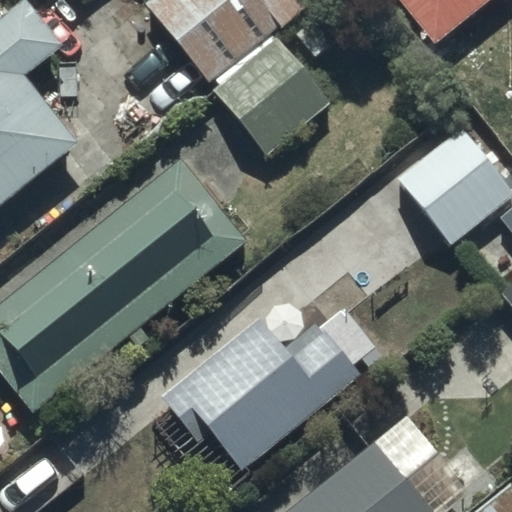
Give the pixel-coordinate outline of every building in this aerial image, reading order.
[(330,0),(152,0),(141,10),(209,92),(273,39),(274,39),(278,35),(282,39),(330,0)] [(387,0),(435,57),(504,0),(387,0)] [(0,215),(74,153),(19,87),(57,55),(19,10),(0,26),(0,215)] [(273,40),(209,93),(266,162),(330,108),(273,40)] [(511,198),(458,135),(392,190),(450,259),(511,206),(511,198)] [(0,318),(0,384),(28,420),(241,249),(180,174),(0,318)] [(511,293),(500,304),(511,318),(511,293)] [(256,333),(163,409),(169,417),(152,432),(216,509),(363,388),(356,380),(378,361),(340,315),(281,363),(256,333)] [(421,511),(375,452),(298,511),(421,511)] [(511,511),(511,486),(479,511),(511,511)]
